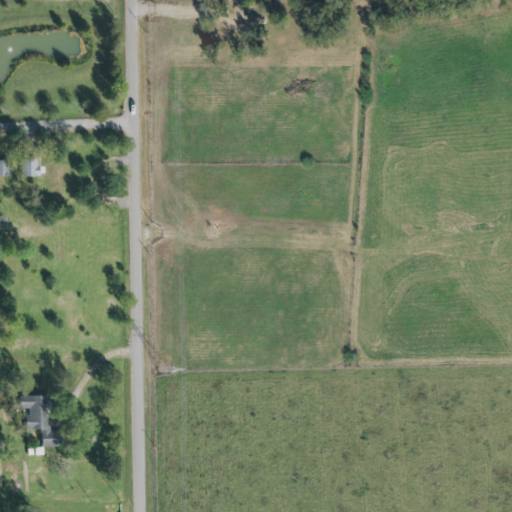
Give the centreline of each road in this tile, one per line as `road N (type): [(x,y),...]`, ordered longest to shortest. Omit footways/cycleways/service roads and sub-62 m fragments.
road 1 (residential): [(138,0),(146,511)]
road 2 (residential): [(0,125),(140,120)]
